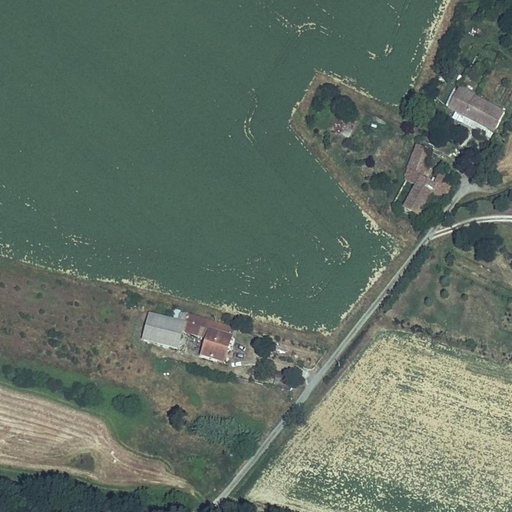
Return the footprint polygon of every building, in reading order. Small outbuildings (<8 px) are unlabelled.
[(464,92),(466,89),(460,86),(448,108),(494,133),(505,113),(464,92)] [(433,149),(421,143),(418,149),(430,155),(433,149)] [(418,149),(417,149),(412,159),(426,165),(430,155),(418,149)] [(426,165),(412,159),(406,177),(407,178),(399,193),(409,199),(403,210),(417,219),(427,198),(442,205),(453,181),(447,179),(448,176),(445,175),(444,177),(438,174),(432,187),(430,192),(410,182),(413,178),(419,181),(426,165)] [(419,181),(413,178),(410,182),(430,192),(432,187),(419,181)] [(409,199),(399,193),(388,213),(398,219),(403,210),(409,199)] [(204,339),(204,341),(206,341),(202,356),(220,361),(224,349),(228,350),(234,330),(173,310),(170,320),(150,314),(144,341),(178,350),(182,332),(204,339)]
